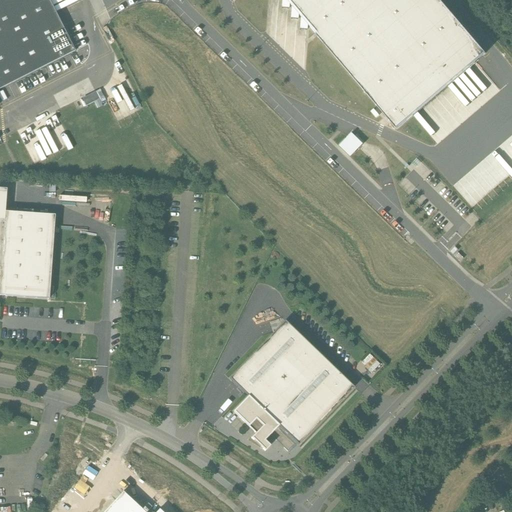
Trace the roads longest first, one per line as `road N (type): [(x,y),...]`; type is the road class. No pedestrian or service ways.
road 1 (unclassified): [(0,381),(118,417),(196,459),(265,510)]
road 2 (unclassified): [(487,306),(297,506)]
road 3 (unclassified): [(315,511),(499,318)]
